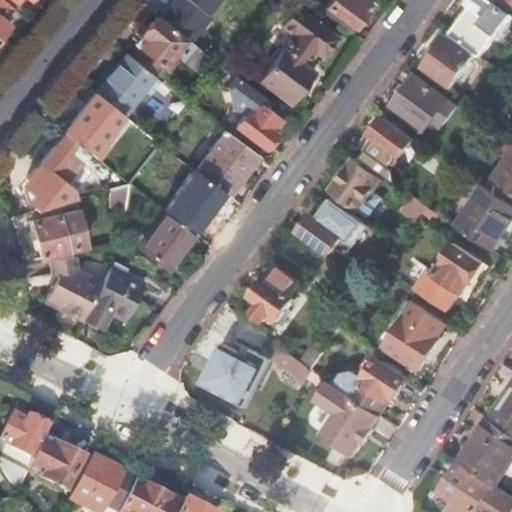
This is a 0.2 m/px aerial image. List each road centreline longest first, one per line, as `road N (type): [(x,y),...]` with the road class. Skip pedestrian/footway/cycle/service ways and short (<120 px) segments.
road 1 (residential): [(123,405),(424,0)]
road 2 (residential): [(511,306),(374,511)]
road 3 (residential): [(123,405),(320,511)]
road 4 (tertiary): [(96,0),(0,119)]
road 5 (residential): [(0,342),(123,405)]
